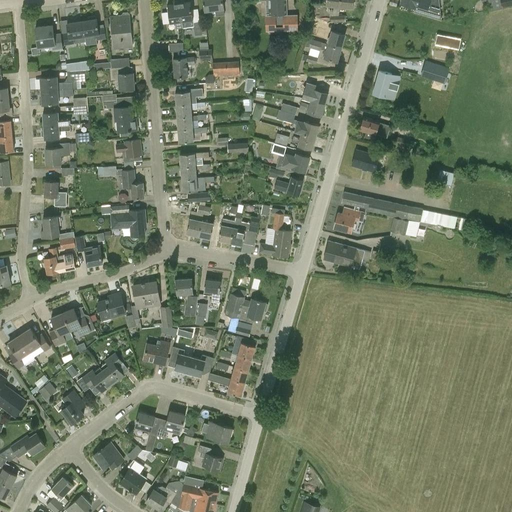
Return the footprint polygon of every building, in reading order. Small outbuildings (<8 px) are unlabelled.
[(184,0),(178,1),(182,28),(194,26),(195,35),(202,34),(200,22),(193,22),(190,2),(184,3),(184,0)] [(203,0),(205,12),(216,10),(217,16),(225,14),(222,0),(203,0)] [(265,4),(266,14),(266,31),(298,30),(298,15),(286,15),(285,0),(260,0),(260,1),(269,0),(269,4),(265,4)] [(353,0),(340,0),(340,7),(352,8),(353,0)] [(401,0),(401,4),(416,9),(416,7),(441,14),(438,0),(401,0)] [(511,0),(487,0),(491,10),(502,8),(511,6),(511,0)] [(163,24),(170,23),(176,22),(177,28),(182,28),(178,1),(172,2),(173,4),(167,5),(168,11),(161,12),(163,24)] [(133,46),(130,16),(129,14),(128,12),(123,12),(121,14),(110,15),(113,48),(133,46)] [(88,20),(82,21),(85,40),(86,45),(96,43),(95,40),(106,39),(104,24),(97,25),(96,19),(95,19),(95,16),(88,17),(88,20)] [(328,23),(311,18),(310,25),(316,27),(314,32),(318,33),(319,28),(320,28),(318,33),(324,35),(328,23)] [(75,42),(85,40),(82,21),(67,23),(68,31),(62,32),(65,45),(76,43),(75,42)] [(38,48),(52,46),(53,50),(63,49),(61,32),(54,33),(53,25),(35,27),(38,48)] [(328,44),(341,48),(345,35),(332,31),(328,44)] [(436,34),(434,43),(458,48),(460,39),(436,34)] [(321,49),(326,50),(324,58),(337,62),(341,48),(328,44),(306,38),(304,46),(311,48),(309,55),(307,54),(307,55),(302,54),(300,60),(316,64),(321,49)] [(169,52),(183,51),(183,43),(169,43),(169,52)] [(199,59),(212,58),(212,49),(199,49),(199,59)] [(188,76),(187,65),(195,64),(194,57),(173,59),(174,77),(188,76)] [(111,59),(111,62),(111,68),(130,66),(129,58),(111,59)] [(240,75),(240,60),(214,62),(214,76),(240,75)] [(448,69),(425,62),(421,76),(444,83),(448,69)] [(75,63),(66,64),(67,71),(76,70),(75,63)] [(134,89),(133,73),(133,66),(130,66),(111,68),(110,68),(111,80),(118,79),(119,90),(134,89)] [(68,82),(58,82),(57,76),(40,77),(41,91),(76,88),(77,88),(77,81),(86,81),(86,70),(67,71),(68,82)] [(391,74),(379,70),(373,93),(388,98),(394,99),(398,84),(389,81),(391,74)] [(300,94),(312,97),(311,101),(325,105),(328,93),(314,89),(315,84),(304,81),(300,94)] [(0,99),(9,99),(8,87),(7,87),(7,84),(0,84),(0,99)] [(59,103),(58,97),(76,96),(76,88),(41,91),(42,105),(59,103)] [(191,103),(190,96),(204,95),(204,90),(175,92),(176,104),(191,103)] [(137,118),(136,118),(135,96),(117,98),(116,94),(113,94),(103,95),(103,108),(114,108),(115,121),(117,121),(118,131),(137,130),(137,118)] [(73,98),(74,106),(88,105),(87,97),(73,98)] [(12,107),(10,108),(9,99),(0,99),(0,117),(13,116),(12,107)] [(311,101),(309,105),(301,102),(299,109),(308,112),(307,112),(321,117),(325,105),(311,101)] [(192,115),(191,110),(197,109),(197,108),(205,107),(205,102),(191,103),(176,104),(177,116),(192,115)] [(282,103),(280,110),(296,114),(298,107),(282,103)] [(256,104),(254,112),(261,114),(263,106),(256,104)] [(88,113),(88,105),(74,106),(73,106),(74,114),(88,113)] [(278,109),(275,119),(283,121),(293,124),(294,119),(296,114),(280,110),(278,109)] [(69,118),(59,118),(58,112),(43,113),(43,126),(70,125),(70,119),(69,118)] [(192,127),(192,121),(206,120),(206,114),(197,114),(197,115),(192,115),(177,116),(178,128),(192,127)] [(375,135),(375,134),(387,138),(391,126),(379,122),(364,117),(360,131),(375,135)] [(304,122),(294,119),(293,124),(296,124),(294,131),(316,137),(317,133),(318,133),(320,128),(318,127),(319,125),(305,121),(304,122)] [(0,121),(0,136),(12,136),(11,120),(0,121)] [(60,138),(59,131),(69,130),(71,129),(70,125),(43,126),(44,129),(41,130),(41,136),(44,137),(44,139),(60,138)] [(207,126),(192,127),(178,128),(179,142),(194,141),(193,132),(199,131),(199,133),(207,132),(207,126)] [(301,134),(300,137),(293,136),(292,142),(298,144),(298,146),(312,150),(316,137),(294,131),(294,132),(301,134)] [(75,133),(76,141),(90,141),(89,132),(75,133)] [(277,133),(274,142),(286,146),(289,137),(277,133)] [(14,151),(12,136),(0,136),(0,146),(1,152),(14,151)] [(218,145),(227,145),(228,145),(228,144),(228,137),(217,138),(218,145)] [(142,161),(142,155),(140,139),(125,141),(125,143),(116,144),(117,153),(122,152),(124,162),(133,161),(142,161)] [(284,156),(286,146),(274,142),(271,152),(284,156)] [(70,155),(70,151),(76,151),(75,143),(69,143),(58,143),(59,148),(45,149),(46,164),(61,163),(61,155),(70,155)] [(248,143),(228,144),(228,145),(227,145),(228,153),(248,151),(248,143)] [(352,165),(374,172),(379,155),(369,152),(369,153),(356,150),(352,165)] [(180,154),(181,167),(202,165),(202,164),(203,164),(202,158),(209,157),(209,152),(180,154)] [(296,153),(295,155),(286,153),(282,165),(281,169),(294,173),(295,170),(305,173),(310,157),(296,153)] [(0,184),(10,184),(8,161),(0,162),(0,184)] [(125,170),(122,170),(122,169),(116,169),(116,166),(103,166),(103,175),(122,175),(123,188),(131,188),(132,199),(144,198),(143,182),(135,183),(134,169),(133,161),(124,162),(125,170)] [(203,165),(203,164),(202,164),(202,165),(181,167),(182,179),(196,178),(196,170),(199,169),(200,170),(210,169),(210,164),(203,165)] [(62,176),(75,175),(74,167),(62,168),(62,176)] [(277,177),(279,170),(271,168),(269,175),(277,177)] [(453,182),(454,170),(439,169),(438,181),(453,182)] [(288,193),(288,191),(299,195),(303,180),(291,176),(289,183),(277,180),(274,189),(288,193)] [(197,191),(196,178),(182,179),(183,192),(197,191)] [(66,192),(58,192),(58,182),(45,181),(44,196),(45,196),(45,198),(43,198),(43,208),(58,208),(58,206),(66,206),(66,192)] [(210,192),(188,193),(188,201),(210,200),(210,192)] [(430,223),(457,228),(463,229),(465,218),(423,210),(423,209),(344,192),(342,203),(366,208),(365,211),(393,217),(411,220),(430,223)] [(199,204),(197,212),(203,213),(205,205),(206,202),(200,201),(199,204)] [(261,214),(269,214),(269,204),(261,204),(261,214)] [(145,209),(129,210),(129,205),(109,207),(110,214),(111,214),(112,229),(130,227),(131,236),(145,235),(144,222),(146,221),(145,209)] [(205,205),(198,236),(210,239),(214,223),(206,222),(207,215),(208,214),(210,206),(205,205)] [(229,219),(235,221),(236,216),(238,207),(232,206),(229,219)] [(350,233),(354,220),(359,221),(363,221),(365,213),(356,211),(356,210),(345,207),(343,214),(338,213),(334,228),(350,233)] [(268,228),(266,244),(260,243),(259,252),(272,254),(272,255),(288,257),(292,232),(282,230),(285,209),(272,208),(271,216),(274,217),(272,228),(268,228)] [(198,236),(203,213),(197,212),(191,211),(190,218),(186,234),(198,236)] [(42,238),(60,235),(57,216),(42,218),(44,230),(41,231),(42,238)] [(251,216),(248,231),(257,233),(260,217),(251,216)] [(407,235),(410,224),(411,220),(393,217),(390,232),(407,235)] [(218,240),(230,243),(234,228),(222,225),(218,240)] [(6,239),(16,237),(15,228),(4,230),(6,239)] [(246,230),(234,228),(230,243),(242,245),(246,230)] [(97,233),(98,240),(111,238),(110,230),(97,233)] [(77,251),(85,250),(88,266),(102,263),(100,252),(101,252),(100,245),(86,248),(83,235),(75,236),(76,247),(77,251)] [(61,249),(76,247),(75,236),(66,238),(59,239),(61,249)] [(351,267),(352,267),(359,269),(362,259),(369,261),(371,252),(356,248),(357,248),(328,241),(323,260),(351,267)] [(396,247),(380,242),(378,251),(373,250),(371,257),(377,259),(379,253),(393,257),(396,247)] [(49,249),(50,257),(44,259),(47,274),(59,272),(57,263),(58,259),(56,247),(49,249)] [(59,256),(58,259),(57,263),(59,272),(75,268),(72,253),(59,256)] [(0,284),(10,283),(6,265),(0,266),(0,284)] [(192,278),(176,279),(177,295),(193,293),(192,278)] [(220,292),(221,281),(206,279),(205,291),(204,291),(203,295),(211,295),(211,302),(219,303),(220,292)] [(160,305),(156,281),(133,285),(137,309),(160,305)] [(227,331),(235,333),(238,321),(241,309),(244,300),(246,291),(232,288),(225,314),(232,316),(227,331)] [(120,293),(108,296),(109,299),(97,302),(103,320),(126,314),(120,293)] [(186,304),(185,304),(184,315),(195,316),(198,296),(188,295),(186,304)] [(255,321),(255,318),(261,320),(263,310),(265,311),(267,304),(265,304),(266,302),(252,299),(251,302),(244,300),(241,309),(249,311),(246,321),(252,323),(255,321)] [(206,316),(207,303),(199,302),(198,315),(196,315),(195,325),(204,325),(204,316),(206,316)] [(162,326),(162,327),(173,326),(171,305),(160,307),(161,323),(160,323),(156,323),(156,322),(156,321),(155,321),(153,320),(152,321),(151,321),(151,322),(151,327),(159,326),(162,326)] [(85,316),(78,319),(74,308),(64,313),(71,331),(77,328),(80,336),(92,331),(91,330),(95,329),(90,316),(85,317),(85,316)] [(63,334),(71,331),(64,313),(51,318),(56,329),(49,331),(56,346),(67,342),(63,334)] [(140,318),(134,319),(135,329),(142,328),(140,318)] [(252,325),(238,321),(235,333),(249,337),(252,325)] [(42,333),(36,337),(31,328),(20,335),(32,351),(41,345),(45,351),(43,352),(47,358),(56,351),(52,345),(50,346),(42,333)] [(179,330),(178,336),(192,340),(193,334),(179,330)] [(31,351),(32,351),(20,335),(9,343),(15,353),(10,356),(18,369),(35,358),(31,351)] [(255,347),(254,346),(256,341),(237,336),(232,353),(252,358),(255,347)] [(169,343),(161,341),(157,341),(156,345),(148,344),(144,361),(165,365),(169,343)] [(83,342),(77,345),(79,350),(86,347),(83,342)] [(184,373),(185,372),(187,373),(192,357),(184,355),(185,350),(173,346),(169,359),(177,361),(175,369),(180,371),(180,372),(184,373)] [(236,361),(234,367),(248,371),(252,358),(232,353),(221,349),(219,355),(230,358),(230,359),(236,361)] [(106,363),(100,367),(113,384),(124,376),(117,367),(123,362),(115,352),(104,360),(106,363)] [(202,354),(201,359),(192,357),(187,373),(201,377),(203,369),(210,371),(214,357),(202,354)] [(218,362),(216,367),(226,370),(228,364),(218,362)] [(72,364),(66,368),(72,376),(77,373),(72,364)] [(100,367),(94,372),(92,370),(77,382),(84,391),(95,383),(102,393),(113,384),(100,367)] [(234,367),(231,379),(245,382),(248,371),(234,367)] [(229,385),(227,392),(241,396),(245,382),(231,379),(209,372),(208,378),(223,382),(223,383),(229,385)] [(38,387),(49,379),(44,374),(34,382),(38,387)] [(46,399),(57,390),(49,381),(38,390),(46,399)] [(0,405),(4,408),(15,393),(3,384),(0,388),(0,405)] [(67,405),(61,410),(71,424),(84,415),(78,407),(83,403),(73,391),(63,399),(67,405)] [(27,402),(15,393),(4,408),(16,417),(27,402)] [(167,421),(161,419),(156,436),(166,438),(169,427),(181,430),(185,415),(170,410),(167,421)] [(161,419),(155,417),(155,416),(139,412),(135,427),(148,430),(148,433),(156,436),(161,419)] [(209,422),(204,437),(228,444),(232,428),(209,422)] [(191,425),(185,434),(192,437),(197,429),(191,425)] [(0,453),(0,456),(7,460),(9,461),(17,456),(18,457),(29,450),(33,455),(45,447),(36,433),(28,438),(27,436),(0,453)] [(93,456),(103,468),(108,464),(112,469),(124,459),(111,442),(93,456)] [(200,457),(204,458),(202,466),(220,471),(223,458),(210,455),(212,449),(200,445),(198,452),(201,452),(200,457)] [(150,451),(142,449),(135,458),(138,460),(141,456),(144,459),(150,451)] [(0,466),(3,468),(0,474),(0,482),(11,487),(17,475),(11,472),(14,467),(5,463),(7,460),(0,456),(0,466)] [(178,459),(176,468),(186,469),(188,461),(178,459)] [(135,460),(130,467),(119,484),(135,495),(147,478),(140,473),(144,466),(135,460)] [(185,475),(183,479),(201,484),(202,479),(185,475)] [(63,477),(52,488),(47,494),(52,499),(46,504),(54,511),(56,511),(61,508),(68,501),(63,496),(73,486),(63,477)] [(183,483),(179,480),(169,482),(166,487),(166,486),(166,488),(162,486),(156,487),(154,489),(146,501),(159,509),(165,500),(170,503),(176,493),(182,485),(183,483)] [(0,482),(0,496),(5,499),(11,487),(0,482)] [(214,511),(219,493),(184,485),(182,485),(176,493),(181,496),(197,499),(194,511),(214,511)] [(73,511),(75,510),(77,511),(83,511),(91,505),(82,495),(65,510),(66,511),(73,511)] [(301,511),(315,511),(317,506),(305,502),(301,511)]
